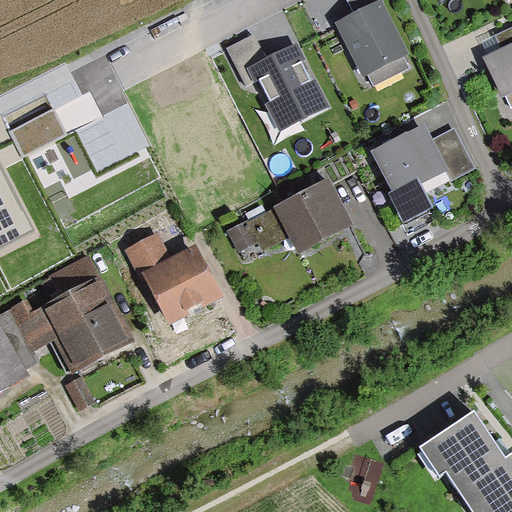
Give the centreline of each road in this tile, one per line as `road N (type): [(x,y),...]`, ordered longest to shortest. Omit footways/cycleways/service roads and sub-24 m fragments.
road 1 (residential): [(509,210),(451,251),(0,495)]
road 2 (residential): [(509,210),(412,0)]
road 3 (residential): [(511,346),(343,455)]
road 4 (residential): [(262,6),(87,91)]
